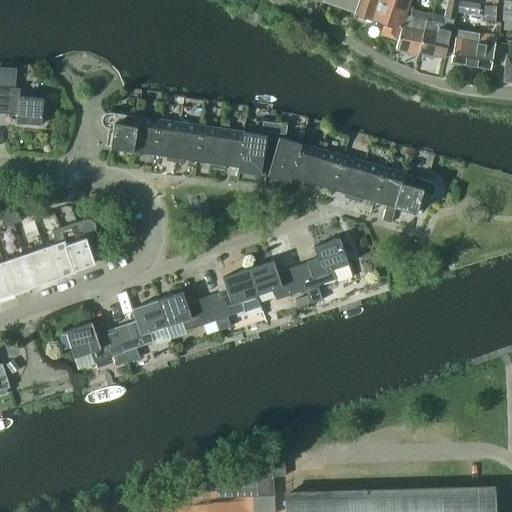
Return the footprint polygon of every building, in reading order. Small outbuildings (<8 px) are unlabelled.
[(325,0),(355,10),(358,0),(325,0)] [(358,0),(355,10),(356,10),(354,15),(384,24),(381,34),(399,39),(400,39),(404,15),(405,15),(409,0),(358,0)] [(449,40),(452,26),(457,0),(448,0),(442,24),(433,22),(432,21),(430,32),(424,31),(419,51),(445,57),(449,40)] [(479,16),(481,4),(460,0),(458,13),(479,16)] [(505,21),(511,21),(511,1),(504,1),(503,21),(505,21)] [(483,21),(496,22),(497,6),(484,5),(483,21)] [(411,17),(410,16),(405,15),(404,15),(400,39),(399,39),(395,49),(418,54),(419,51),(424,31),(430,32),(432,21),(433,22),(435,15),(413,10),(411,17)] [(451,62),(490,68),(496,37),(457,30),(451,62)] [(0,87),(0,113),(18,115),(17,123),(43,125),(44,98),(20,97),(21,88),(0,87)] [(132,151),(137,116),(112,113),(107,113),(103,117),(102,122),(105,126),(109,128),(107,147),(132,151)] [(137,116),(132,151),(131,156),(141,157),(142,152),(155,154),(160,120),(137,116)] [(160,120),(155,154),(168,156),(167,161),(175,162),(181,123),(160,120)] [(275,132),(276,123),(265,121),(263,130),(275,132)] [(181,123),(175,162),(184,164),(184,159),(197,161),(203,126),(181,123)] [(276,123),(275,132),(286,134),(288,125),(276,123)] [(203,126),(197,161),(211,163),(210,167),(218,169),(224,129),(203,126)] [(224,129),(218,169),(226,170),(227,165),(239,167),(244,132),(224,129)] [(244,132),(239,167),(238,172),(262,175),(268,136),(244,132)] [(293,178),(303,144),(280,138),(269,176),(291,182),(293,178)] [(303,144),(293,178),(305,181),(303,186),(311,188),(322,150),(303,144)] [(322,150),(311,188),(319,190),(320,186),(333,189),(343,156),(322,150)] [(343,156),(333,189),(346,193),(345,198),(353,200),(364,162),(343,156)] [(364,162),(353,200),(361,202),(362,197),(375,201),(384,168),(364,162)] [(384,168),(375,201),(388,205),(397,207),(406,174),(384,168)] [(406,174),(397,207),(422,215),(427,196),(432,196),(436,193),(437,188),(435,184),(431,181),(406,174)] [(392,223),(397,207),(388,205),(384,220),(392,223)] [(9,213),(13,224),(22,221),(21,218),(18,214),(14,212),(9,213)] [(4,227),(13,224),(9,213),(5,215),(3,219),(3,224),(4,227)] [(53,231),(57,243),(68,275),(71,274),(70,272),(100,261),(91,236),(95,232),(97,227),(95,222),(90,219),(85,220),(53,231)] [(323,300),(318,286),(336,280),(340,282),(354,277),(340,238),(314,247),(318,259),(298,266),(307,290),(311,304),(323,300)] [(37,250),(48,282),(68,275),(57,243),(37,250)] [(29,288),(48,282),(37,250),(18,257),(29,288)] [(0,268),(9,295),(29,288),(18,257),(0,262),(0,268)] [(307,290),(298,266),(278,272),(274,260),(249,269),(258,295),(273,290),(277,300),(307,290)] [(0,298),(9,295),(0,268),(0,298)] [(227,317),(239,313),(245,311),(246,312),(261,307),(258,295),(249,269),(223,278),(227,290),(207,297),(216,321),(219,331),(231,327),(227,317)] [(216,321),(207,297),(187,303),(183,291),(158,300),(167,326),(182,321),(186,331),(216,321)] [(308,296),(296,300),(299,308),(310,304),(308,296)] [(167,326),(158,300),(132,308),(137,321),(116,327),(125,352),(128,362),(140,358),(136,348),(154,342),(155,344),(171,339),(167,326)] [(92,351),(95,362),(113,356),(116,366),(128,362),(116,327),(96,334),(92,322),(66,331),(75,357),(92,351)] [(0,390),(10,388),(3,364),(0,364),(0,390)] [(254,496),(254,511),(275,511),(274,477),(286,476),(285,455),(264,456),(264,467),(235,468),(236,476),(217,476),(218,491),(218,497),(254,496)] [(197,492),(218,491),(217,476),(197,477),(197,492)] [(495,511),(495,489),(287,495),(286,511),(495,511)]
